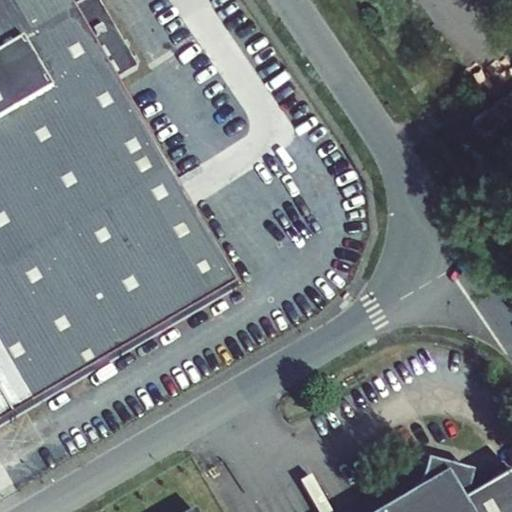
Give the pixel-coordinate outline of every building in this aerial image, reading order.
[(0,0),(0,431),(242,293),(120,84),(146,68),(109,4),(83,20),(71,0),(0,0)] [(511,94),(469,125),(482,142),(511,120),(511,94)] [(471,511),(469,507),(477,476),(460,472),(457,480),(445,476),(447,469),(434,466),(430,478),(424,488),(417,496),(409,504),(400,510),(396,511),(471,511)] [(460,472),(447,469),(445,476),(457,480),(460,472)] [(511,511),(511,480),(469,507),(471,511),(511,511)]
